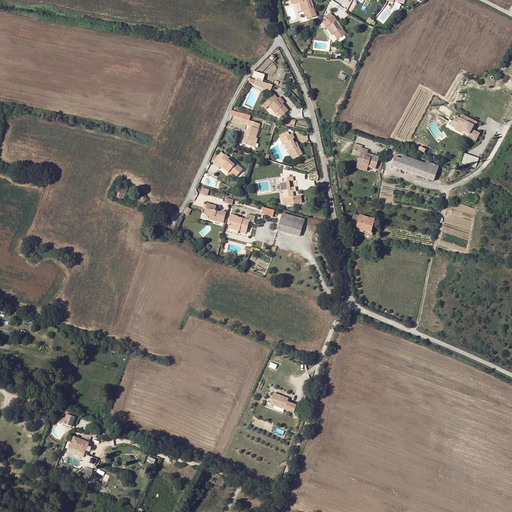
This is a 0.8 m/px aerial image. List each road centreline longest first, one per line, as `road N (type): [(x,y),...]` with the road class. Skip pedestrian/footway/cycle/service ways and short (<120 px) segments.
road 1 (residential): [(350,300),(324,348),(300,439),(274,494),(114,443)]
road 2 (unclassified): [(350,300),(315,121),(270,0)]
road 3 (track): [(511,121),(479,170),(446,188),(413,333)]
road 4 (unclassified): [(511,376),(350,300)]
